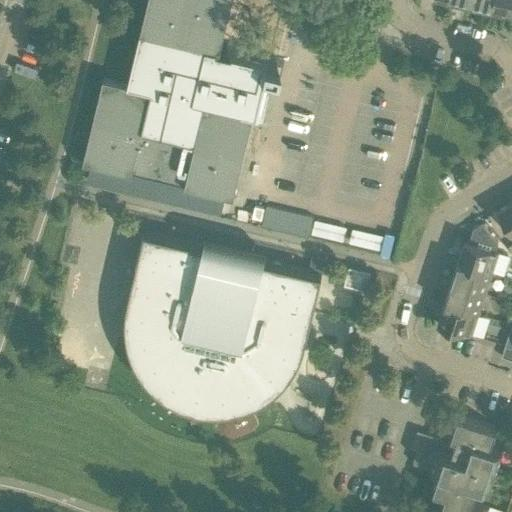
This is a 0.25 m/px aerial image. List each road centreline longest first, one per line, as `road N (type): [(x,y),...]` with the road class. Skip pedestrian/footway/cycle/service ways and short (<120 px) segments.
road 1 (residential): [(511,177),(443,218),(406,346),(511,385)]
road 2 (residential): [(397,22),(501,53),(511,70)]
